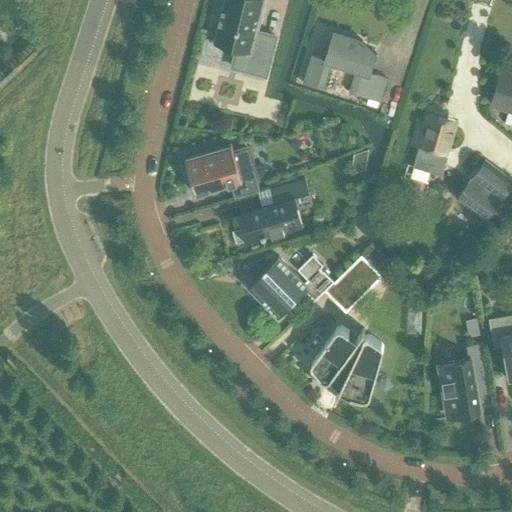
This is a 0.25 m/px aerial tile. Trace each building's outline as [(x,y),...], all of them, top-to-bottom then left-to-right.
[(222,8),(217,25),(220,26),(216,43),(237,48),(235,58),(247,61),(245,70),(265,75),(275,37),(254,31),(261,0),(226,0),(224,9),(222,8)] [(303,83),(323,89),(331,62),(356,70),(355,72),(356,72),(350,92),(380,101),(387,78),(369,73),(376,52),(360,47),(362,41),(334,32),(326,59),(312,55),(303,83)] [(492,106),(511,111),(511,79),(500,76),(492,106)] [(457,121),(447,118),(444,117),(442,114),(436,112),(433,113),(430,113),(424,132),(421,131),(417,144),(420,145),(414,166),(441,174),(457,121)] [(185,157),(192,180),(196,195),(231,185),(235,198),(260,190),(247,148),(234,152),(231,143),(185,157)] [(456,198),(485,220),(511,184),(511,180),(485,160),(456,198)] [(274,201),(271,202),(247,209),(256,239),(302,225),(297,209),(313,204),(305,177),(270,188),(274,201)] [(313,254),(298,269),(308,279),(304,282),(278,256),(247,287),(278,318),(305,291),(315,301),(325,291),(334,281),(324,270),(323,271),(320,268),(323,265),(313,254)] [(325,291),(346,312),(383,276),(361,254),(334,281),(325,291)] [(503,347),(508,380),(511,379),(511,314),(488,318),(493,348),(503,347)] [(467,320),(470,336),(479,334),(476,319),(467,320)] [(354,399),(358,400),(365,400),(367,400),(368,399),(369,398),(370,397),(370,396),(383,349),(383,348),(383,346),(383,345),(382,343),(371,335),(369,335),(367,335),(366,335),(365,336),(364,337),(362,339),(359,335),(358,337),(357,337),(349,331),(343,327),(342,326),(341,326),(339,326),(338,326),(337,327),(336,328),(312,363),(311,365),(311,367),(312,368),(312,369),(321,380),(323,381),(324,382),(326,382),(327,382),(328,381),(331,379),(339,388),(338,392),(350,397),(350,398),(354,399)] [(440,364),(448,415),(448,416),(479,411),(475,386),(487,384),(481,345),(467,347),(469,359),(440,364)]
